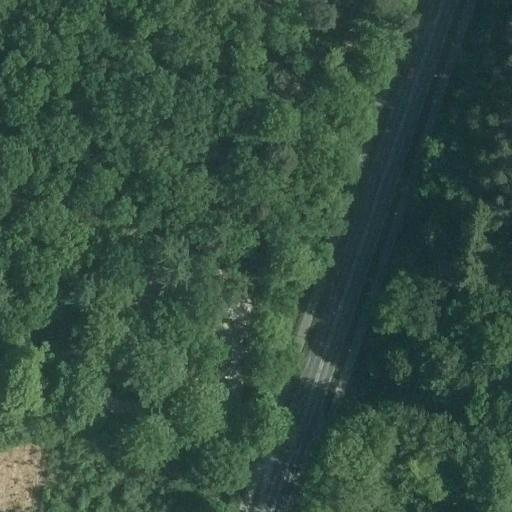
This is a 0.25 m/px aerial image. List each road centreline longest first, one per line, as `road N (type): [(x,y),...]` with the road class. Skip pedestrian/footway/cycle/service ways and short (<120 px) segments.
road 1 (primary): [(274,511),(445,0)]
road 2 (track): [(340,0),(250,161),(193,222),(120,257)]
road 3 (track): [(298,440),(511,475)]
road 4 (track): [(240,428),(101,404)]
road 5 (track): [(120,257),(0,263)]
